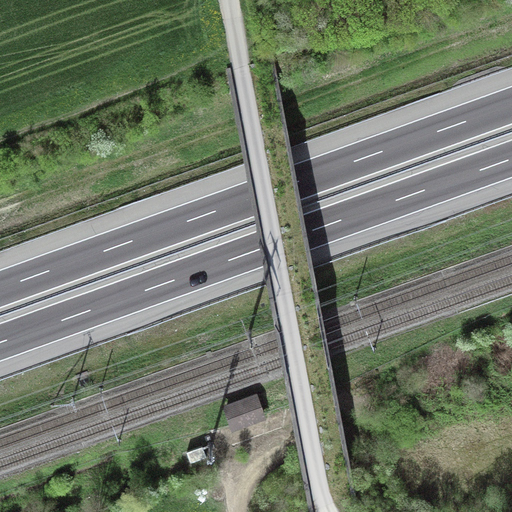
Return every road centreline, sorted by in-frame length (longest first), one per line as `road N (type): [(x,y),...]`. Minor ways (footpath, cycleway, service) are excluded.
road 1 (motorway): [(0,343),(511,158)]
road 2 (motorway): [(511,105),(0,290)]
road 3 (track): [(228,0),(325,511)]
road 4 (track): [(237,511),(247,474),(284,447),(346,437),(402,450)]
